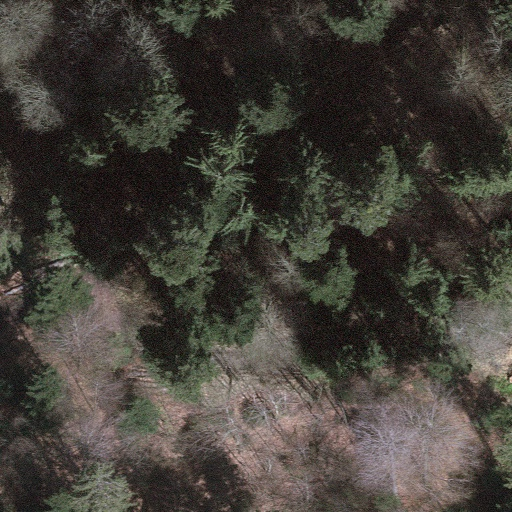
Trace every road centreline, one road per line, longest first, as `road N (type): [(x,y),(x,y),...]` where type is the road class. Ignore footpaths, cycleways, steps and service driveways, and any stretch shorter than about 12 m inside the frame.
road 1 (track): [(0,324),(84,300),(171,314),(257,346),(351,358),(511,330)]
road 2 (track): [(417,0),(84,300)]
